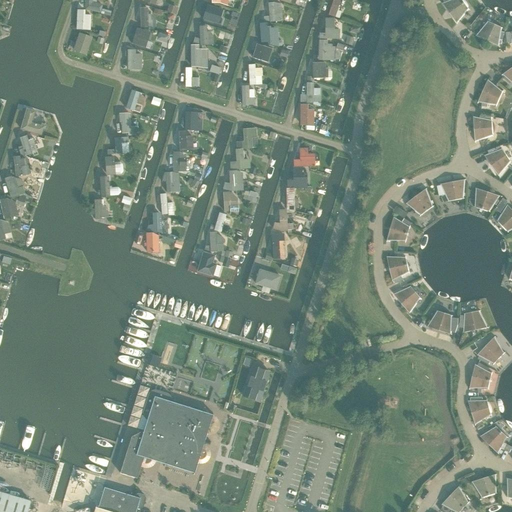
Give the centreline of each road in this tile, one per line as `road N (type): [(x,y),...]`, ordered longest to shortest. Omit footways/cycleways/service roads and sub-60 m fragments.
road 1 (residential): [(356,149),(61,54)]
road 2 (residential): [(415,334),(382,288),(381,216),(419,180),(466,166)]
road 3 (residential): [(294,368),(356,149)]
road 4 (residential): [(484,460),(461,406),(465,377),(457,352),(415,334)]
road 5 (residential): [(294,368),(252,511)]
road 6 (residential): [(356,149),(358,116),(391,11)]
